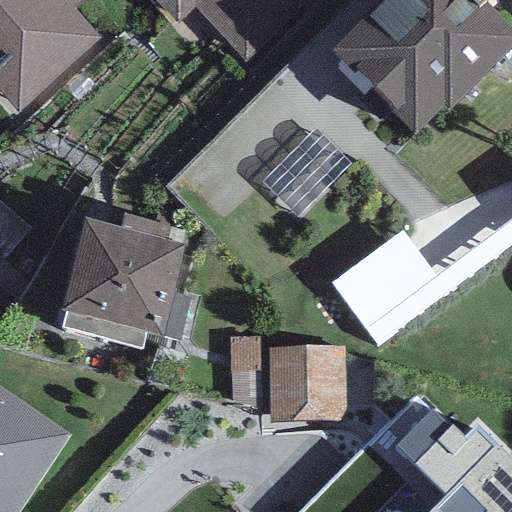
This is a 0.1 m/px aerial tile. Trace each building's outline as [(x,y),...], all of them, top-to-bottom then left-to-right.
[(0,0),(0,95),(21,118),(104,43),(72,9),(81,0),(0,0)] [(154,0),(178,26),(197,8),(246,60),(308,2),(306,0),(154,0)] [(511,34),(478,0),(382,0),(330,50),(416,137),(511,43),(511,34)] [(406,229),(331,284),(377,348),(511,245),(511,182),(403,226),(406,229)] [(125,215),(121,230),(172,243),(176,229),(125,215)] [(121,230),(83,221),(61,313),(67,313),(62,329),(141,350),(145,334),(179,341),(190,298),(174,295),(186,246),(172,243),(121,230)] [(258,339),(229,339),(230,401),(259,401),(258,339)] [(267,348),(269,422),(344,421),(342,347),(267,348)] [(0,511),(17,511),(69,435),(0,389),(0,511)] [(511,511),(511,447),(477,413),(464,426),(450,413),(404,461),(376,434),(299,511),(381,511),(415,477),(432,494),(415,511),(511,511)]
